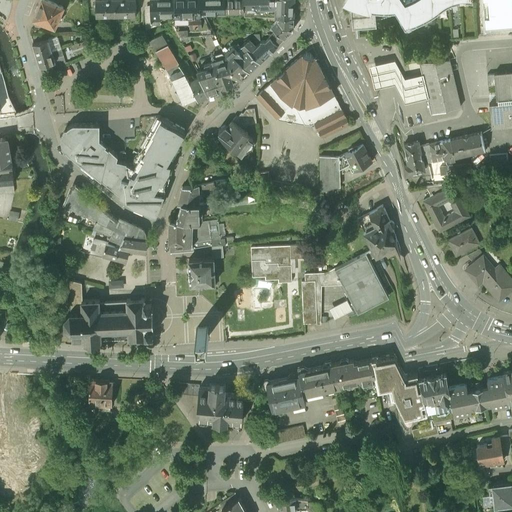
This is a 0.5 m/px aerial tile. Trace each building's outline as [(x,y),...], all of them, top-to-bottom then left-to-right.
[(366,0),(348,0),(347,8),(344,15),(343,17),(349,20),(351,44),(375,42),(375,37),(380,36),(384,35),(388,33),(392,32),(396,32),(400,32),(406,31),(410,30),(414,28),(417,26),(417,23),(423,21),(428,18),(432,16),(438,12),(442,9),(445,7),(447,5),(450,4),(453,3),(457,2),(461,1),(465,1),(468,1),(473,2),(472,0),(400,0),(400,1),(396,2),(391,3),(388,3),(383,3),(378,2),(373,2),(372,1),(366,0)] [(511,0),(482,0),(485,26),(511,23),(511,0)] [(278,36),(292,36),(293,13),(242,14),(242,30),(242,35),(278,36)] [(203,34),(216,34),(216,30),(223,30),(223,14),(198,15),(198,35),(203,34)] [(223,30),(242,30),(242,14),(223,14),(223,30)] [(157,33),(173,32),(172,15),(148,16),(149,41),(158,41),(157,33)] [(173,32),(173,43),(181,41),(180,35),(190,35),(198,35),(198,15),(172,15),(173,32)] [(113,35),(113,16),(93,17),(93,35),(97,35),(97,38),(103,38),(103,35),(113,35)] [(133,16),(113,16),(113,35),(134,34),(133,16)] [(54,41),(55,41),(56,41),(57,41),(58,41),(58,40),(59,40),(59,39),(59,38),(59,37),(59,36),(58,36),(58,35),(57,35),(60,28),(60,27),(60,26),(59,25),(42,18),(40,18),(38,18),(30,38),(31,39),(32,40),(50,48),(51,48),(52,47),(54,41)] [(195,47),(175,54),(177,57),(211,55),(213,54),(203,34),(198,35),(190,35),(195,47)] [(195,47),(190,35),(180,35),(181,41),(173,43),(170,44),(175,54),(195,47)] [(283,57),(291,49),(292,36),(278,36),(270,45),(271,46),(283,57)] [(268,56),(276,64),(283,57),(271,46),(265,51),(266,53),(270,54),(267,56),(268,56)] [(170,100),(182,95),(177,86),(159,54),(148,61),(170,100)] [(264,60),(258,61),(258,62),(253,67),(248,73),(257,82),(276,64),(268,56),(264,60)] [(428,96),(432,113),(460,106),(450,59),(420,61),(422,73),(428,96)] [(45,60),(29,65),(36,88),(52,84),(47,68),(49,67),(49,64),(46,65),(45,60)] [(235,80),(247,93),(257,82),(248,73),(253,67),(246,60),(236,69),(241,75),(235,80)] [(223,77),(222,77),(228,87),(231,92),(239,100),(247,93),(235,80),(241,75),(236,69),(233,67),(223,77)] [(489,102),(491,128),(511,126),(511,71),(494,73),(496,98),(498,98),(498,101),(489,102)] [(284,132),(285,134),(294,136),(296,135),(302,147),(308,148),(313,146),(319,158),(325,159),(348,147),(313,78),(312,78),(311,77),(309,74),(307,74),(305,73),(301,76),(300,75),(255,118),(275,140),(284,132)] [(397,79),(367,86),(373,109),(402,103),(428,96),(422,73),(397,79)] [(210,81),(211,84),(212,88),(214,94),(216,103),(219,111),(228,108),(227,105),(233,104),(233,102),(239,100),(231,92),(228,87),(222,77),(210,81)] [(183,83),(177,86),(182,95),(187,103),(191,101),(190,98),(183,83)] [(203,90),(195,93),(198,99),(202,107),(206,119),(220,114),(219,111),(216,103),(214,94),(212,88),(211,84),(202,87),(202,88),(203,88),(203,90)] [(174,109),(181,124),(194,118),(191,111),(187,103),(182,95),(170,100),(174,109)] [(191,101),(187,103),(191,111),(194,118),(196,122),(206,119),(202,107),(198,99),(191,101)] [(251,130),(244,132),(241,136),(239,135),(235,140),(234,139),(230,144),(241,152),(244,148),(254,147),(251,130)] [(451,139),(455,156),(485,150),(480,132),(451,139)] [(183,153),(160,140),(157,139),(150,151),(151,151),(140,171),(137,169),(132,178),(131,177),(130,186),(129,187),(124,184),(126,195),(128,197),(126,202),(128,212),(147,220),(149,213),(162,215),(163,209),(157,208),(158,201),(165,202),(167,191),(168,191),(170,184),(164,183),(162,183),(171,168),(173,164),(176,165),(183,153)] [(455,159),(455,156),(451,139),(440,141),(445,158),(449,157),(450,160),(455,159)] [(419,148),(418,141),(403,144),(407,164),(402,165),(404,174),(424,170),(421,154),(419,148)] [(433,161),(445,158),(440,141),(423,145),(424,147),(425,153),(431,152),(433,161)] [(223,148),(215,153),(220,157),(217,160),(238,178),(251,163),(244,158),(246,156),(241,152),(230,144),(225,150),(223,148)] [(106,170),(97,163),(97,145),(70,145),(67,146),(65,148),(63,150),(63,156),(60,156),(59,160),(59,164),(61,169),(63,172),(66,175),(98,202),(106,170)] [(506,165),(506,154),(488,156),(489,167),(506,165)] [(7,187),(10,187),(8,172),(3,173),(2,168),(4,168),(2,159),(0,159),(0,204),(9,204),(11,204),(10,195),(8,195),(7,187)] [(440,168),(440,175),(472,172),(471,165),(440,168)] [(344,177),(338,180),(338,181),(337,181),(338,198),(352,194),(370,185),(361,167),(343,176),(344,177)] [(149,213),(147,220),(128,212),(126,202),(128,197),(126,195),(124,184),(123,174),(116,175),(116,177),(115,177),(111,174),(106,172),(107,171),(106,170),(98,202),(99,202),(99,200),(108,202),(106,207),(116,209),(115,212),(117,213),(120,213),(119,217),(132,228),(154,236),(162,215),(149,213)] [(337,180),(317,179),(318,212),(323,212),(325,220),(338,217),(338,198),(337,181),(337,180)] [(441,184),(426,186),(429,193),(432,192),(433,194),(444,189),(441,184)] [(426,198),(423,199),(439,230),(469,215),(460,197),(451,202),(455,210),(444,216),(438,204),(449,198),(444,189),(433,194),(432,192),(429,193),(425,196),(426,198)] [(196,212),(199,213),(218,210),(217,203),(196,207),(196,212)] [(0,204),(0,216),(10,216),(9,204),(0,204)] [(115,244),(70,207),(61,228),(112,252),(115,244)] [(179,226),(196,226),(196,212),(196,207),(181,209),(180,209),(175,226),(179,226)] [(206,229),(208,231),(245,225),(244,218),(205,224),(206,229)] [(179,226),(174,243),(182,243),(190,243),(198,243),(198,240),(200,240),(200,232),(198,232),(197,226),(196,226),(179,226)] [(471,227),(448,238),(456,253),(479,242),(471,227)] [(389,242),(388,242),(381,228),(371,233),(373,236),(369,238),(372,245),(363,249),(365,252),(363,254),(371,270),(364,274),(368,280),(399,265),(398,263),(399,262),(399,261),(400,261),(400,260),(400,259),(399,258),(398,257),(397,256),(396,256),(395,256),(391,249),(392,248),(393,247),(393,246),(393,245),(392,244),(391,243),(390,243),(389,242)] [(214,233),(215,240),(223,239),(223,232),(214,233)] [(356,241),(363,254),(365,252),(363,249),(372,245),(369,238),(373,236),(371,233),(356,241)] [(138,251),(136,250),(117,241),(115,244),(112,252),(108,259),(107,261),(119,265),(122,260),(142,263),(142,255),(141,253),(140,252),(138,251)] [(199,243),(198,243),(190,243),(193,270),(210,267),(222,266),(223,265),(222,260),(210,261),(210,260),(218,259),(217,257),(222,257),(221,246),(216,246),(215,242),(199,244),(199,243)] [(181,246),(182,243),(174,243),(168,243),(167,262),(168,262),(168,264),(181,265),(181,263),(189,263),(189,246),(181,246)] [(479,248),(467,254),(473,262),(483,253),(479,248)] [(487,262),(490,260),(483,253),(473,262),(466,268),(478,283),(482,279),(497,296),(504,290),(506,292),(511,287),(511,282),(508,278),(510,276),(508,274),(499,264),(495,267),(493,269),(487,262)] [(107,261),(108,259),(93,254),(92,259),(106,264),(107,261)] [(122,260),(119,265),(117,270),(121,270),(127,272),(126,272),(143,275),(145,263),(142,263),(122,260)] [(495,267),(490,260),(487,262),(493,269),(495,267)] [(119,265),(107,261),(106,264),(105,267),(117,270),(119,265)] [(103,266),(90,262),(87,277),(100,279),(100,278),(100,277),(103,266)] [(124,283),(126,272),(127,272),(121,270),(117,270),(105,267),(103,266),(100,277),(113,280),(124,283)] [(168,269),(168,276),(192,274),(191,270),(190,266),(168,269)] [(210,267),(211,280),(212,280),(223,279),(222,266),(210,267)] [(263,302),(276,301),(276,305),(290,304),(289,284),(292,284),(291,280),(303,280),(302,267),(249,269),(250,299),(263,298),(263,302)] [(364,274),(324,294),(303,295),(304,302),(300,302),(302,346),(320,345),(320,308),(343,307),(357,334),(387,318),(368,280),(364,274)] [(205,281),(187,282),(188,307),(194,306),(194,310),(213,309),(212,305),(213,305),(212,280),(211,280),(209,281),(208,278),(205,279),(205,281)] [(504,290),(497,296),(499,298),(506,292),(504,290)] [(79,306),(67,303),(68,335),(67,335),(67,336),(61,342),(61,350),(67,356),(68,356),(69,367),(98,366),(98,363),(125,362),(126,363),(144,363),(144,361),(150,361),(150,353),(151,352),(150,331),(149,331),(148,322),(142,323),(142,321),(124,322),(124,324),(97,325),(97,323),(80,323),(79,306)] [(345,322),(327,331),(333,342),(350,333),(345,322)] [(195,351),(194,353),(194,355),(195,357),(195,359),(195,361),(194,363),(196,364),(197,363),(199,363),(201,363),(202,363),(205,363),(206,362),(206,360),(205,359),(205,358),(205,355),(205,354),(206,352),(204,351),(203,352),(201,352),(199,352),(198,352),(196,352),(195,351)] [(487,379),(488,385),(492,403),(493,408),(510,404),(509,401),(511,400),(511,368),(511,369),(511,370),(503,372),(504,376),(487,379)] [(432,421),(455,416),(455,414),(449,386),(446,373),(420,378),(418,378),(417,374),(407,376),(407,374),(404,375),(412,416),(426,414),(429,424),(411,428),(414,438),(438,433),(436,422),(433,423),(432,421)] [(412,416),(404,375),(371,382),(375,403),(377,413),(388,411),(390,421),(412,416)] [(330,387),(339,408),(360,403),(360,406),(375,403),(371,382),(351,385),(351,382),(330,386),(330,387)] [(466,383),(449,386),(455,414),(472,411),(471,407),(486,404),(482,386),(467,389),(466,383)] [(488,385),(482,386),(486,404),(488,404),(492,403),(488,385)] [(302,418),(340,410),(339,408),(330,387),(297,395),(298,398),(302,418)] [(298,398),(264,405),(268,422),(270,432),(303,425),(302,418),(298,398)] [(109,405),(87,405),(86,429),(96,430),(95,436),(107,436),(107,430),(109,430),(109,405)] [(197,409),(174,407),(173,417),(195,419),(196,411),(197,411),(197,409)] [(196,443),(210,444),(210,445),(225,447),(225,445),(239,446),(241,418),(227,417),(227,418),(222,418),(223,409),(207,408),(207,412),(197,411),(196,411),(195,419),(194,430),(197,431),(196,443)] [(341,420),(330,423),(338,451),(349,448),(341,420)] [(270,432),(268,422),(262,424),(264,434),(270,432)] [(504,454),(501,436),(500,434),(492,436),(492,441),(476,443),(479,464),(490,463),(490,465),(497,464),(496,462),(505,460),(504,454)] [(511,454),(509,436),(509,435),(501,436),(504,454),(511,454)] [(300,449),(271,456),(274,468),(303,461),(300,449)] [(511,481),(510,482),(510,480),(493,482),(493,483),(489,484),(489,494),(483,494),(483,500),(486,500),(486,501),(490,501),(490,503),(493,503),(493,504),(496,504),(496,506),(511,504),(511,503),(511,502),(511,481)]
